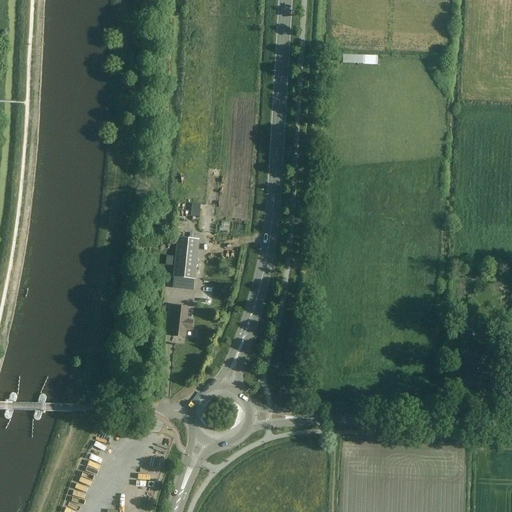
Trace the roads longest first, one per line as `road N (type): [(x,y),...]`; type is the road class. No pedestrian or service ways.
road 1 (primary): [(245,331),(271,220),(284,0)]
road 2 (tertiary): [(511,426),(303,418)]
